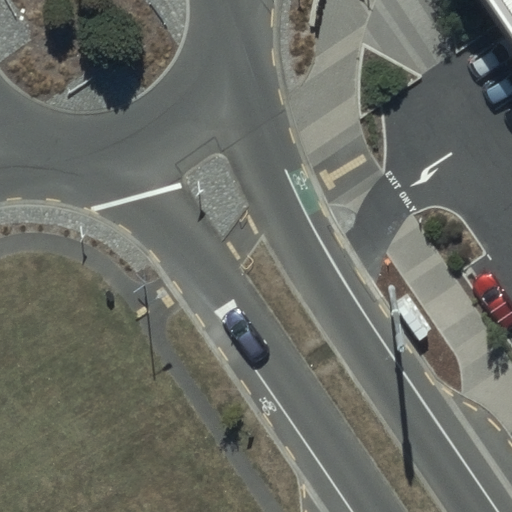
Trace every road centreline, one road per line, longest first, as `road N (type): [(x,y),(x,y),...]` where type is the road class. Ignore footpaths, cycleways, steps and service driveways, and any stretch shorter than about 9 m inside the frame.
road 1 (residential): [(219,72),(301,254),(475,511)]
road 2 (residential): [(374,511),(132,152)]
road 3 (tertiary): [(219,72),(198,106),(132,152)]
